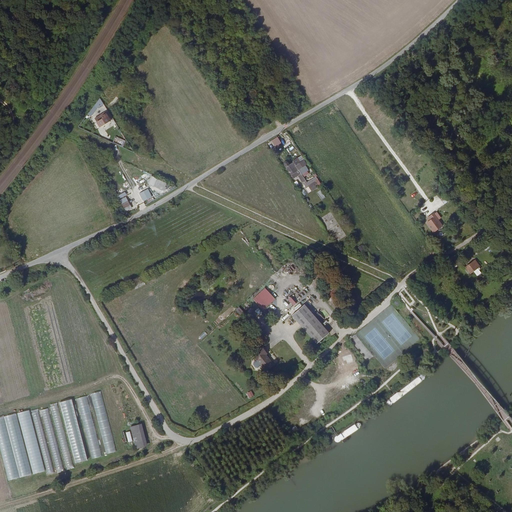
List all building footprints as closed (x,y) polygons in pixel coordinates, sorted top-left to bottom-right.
[(108,104),(110,106),(119,100),(117,97),(108,104)] [(99,99),(87,114),(91,117),(103,102),(99,99)] [(109,120),(106,114),(101,116),(102,118),(96,123),(98,127),(109,120)] [(280,141),(276,135),(271,138),(275,144),(280,141)] [(296,165),(298,169),(306,164),(303,160),(296,165)] [(296,165),(293,162),(290,164),(288,162),(287,162),(284,163),(284,165),(291,174),(298,169),(296,165)] [(151,175),(148,183),(164,191),(168,183),(151,175)] [(321,184),(315,176),(307,182),(308,184),(314,180),(318,186),(321,184)] [(308,184),(307,182),(303,177),(299,179),(304,186),(308,184)] [(321,199),(325,197),(321,190),(317,192),(321,199)] [(120,200),(126,212),(132,208),(126,196),(120,200)] [(443,225),(439,219),(430,226),(434,231),(443,225)] [(470,272),(479,266),(475,261),(466,268),(470,272)] [(267,314),(280,305),(272,293),(259,302),(267,314)] [(294,306),(297,303),(291,296),(288,299),(294,306)] [(317,347),(332,336),(307,301),(296,308),(300,313),(295,317),(317,347)] [(265,371),(274,365),(266,354),(267,353),(263,345),(252,351),(265,371)] [(100,391),(0,417),(0,452),(7,480),(116,452),(100,391)] [(141,420),(125,424),(126,428),(131,427),(135,449),(148,447),(141,420)]
